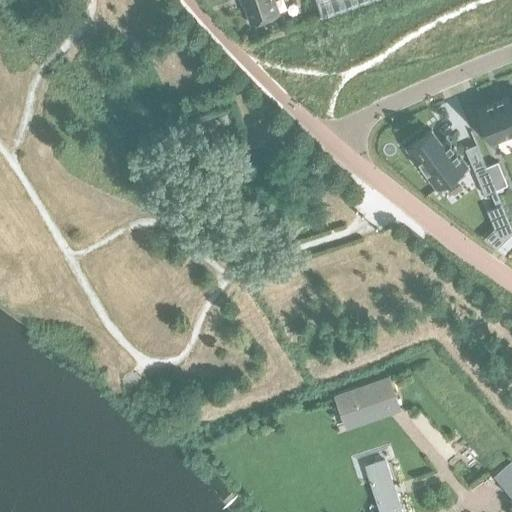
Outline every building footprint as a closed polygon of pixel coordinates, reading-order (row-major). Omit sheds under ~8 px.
[(280,11),(275,0),(242,0),(251,22),(280,11)] [(317,0),(323,15),(364,0),(317,0)] [(508,96),(477,108),(490,142),(511,132),(511,101),(511,102),(508,96)] [(228,112),(219,114),(221,124),(230,122),(228,112)] [(413,143),(408,147),(437,187),(441,184),(444,188),(458,178),(466,172),(463,168),(466,166),(446,138),(441,142),(431,129),(412,142),(413,143)] [(498,161),(486,166),(496,189),(508,184),(498,161)] [(486,166),(475,170),(485,194),(491,191),(496,189),(486,166)] [(495,227),(485,237),(497,246),(511,231),(511,227),(496,189),(491,191),(497,205),(488,209),(495,226),(495,227)] [(435,201),(437,199),(431,192),(427,195),(435,201)] [(389,377),(351,390),(361,421),(400,408),(389,377)] [(402,511),(385,454),(362,462),(370,489),(377,511),(402,511)] [(511,495),(511,459),(494,474),(511,495)]
